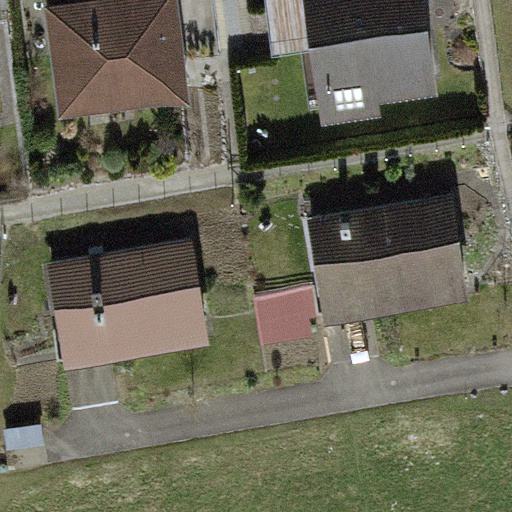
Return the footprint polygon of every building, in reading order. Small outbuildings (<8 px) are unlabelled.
[(199,0),(102,0),(59,7),(79,120),(216,96),(199,0)] [(441,0),(319,0),(330,97),(451,84),(441,0)] [(476,189),(326,216),(344,315),(494,289),(476,189)] [(213,236),(66,259),(82,357),(229,335),(213,236)] [(267,334),(319,331),(317,287),(264,290),(267,334)]
